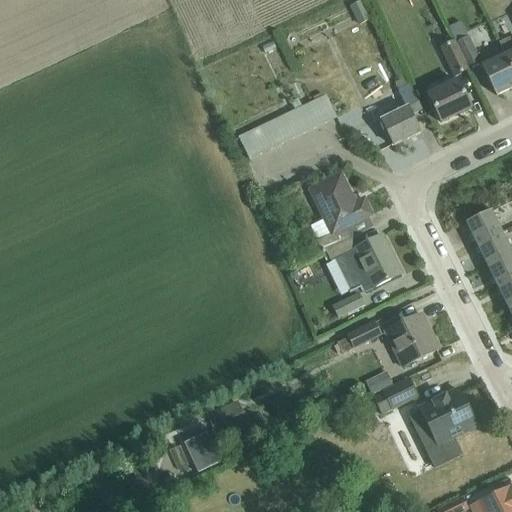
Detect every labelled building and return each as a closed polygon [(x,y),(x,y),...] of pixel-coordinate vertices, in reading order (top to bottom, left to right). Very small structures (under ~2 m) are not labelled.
[(455,45),(468,71),(480,65),(467,39),(455,45)] [(498,44),(499,45),(511,72),(511,45),(509,40),(498,44)] [(439,50),(453,78),(467,72),(453,43),(439,50)] [(511,89),(511,72),(499,45),(500,49),(491,52),(496,62),(482,69),(496,98),(511,89)] [(428,98),(441,125),(470,110),(456,83),(428,98)] [(409,87),(398,93),(388,98),(396,114),(381,122),(394,148),(420,135),(410,117),(422,111),(409,87)] [(326,98),(304,109),(314,131),(336,120),(326,98)] [(271,124),(282,146),(314,131),(304,109),(294,113),(271,124)] [(282,146),(271,124),(238,140),(249,162),(282,146)] [(322,256),(325,254),(352,241),(346,230),(371,217),(363,202),(355,206),(342,180),(311,196),(324,221),(309,229),(322,256)] [(466,225),(476,246),(501,234),(491,213),(466,225)] [(476,246),(487,267),(511,255),(501,234),(476,246)] [(352,241),(325,254),(331,265),(340,261),(356,292),(351,295),(352,296),(359,292),(361,296),(401,276),(381,238),(357,251),(352,241)] [(487,267),(497,289),(511,281),(511,255),(487,267)] [(511,281),(497,289),(507,310),(511,307),(511,281)] [(333,308),(339,320),(363,308),(358,296),(333,308)] [(384,334),(402,370),(438,352),(420,316),(384,334)] [(342,356),(380,338),(374,325),(347,338),(348,339),(337,345),(342,356)] [(408,381),(374,398),(383,416),(417,399),(408,381)] [(423,419),(411,425),(434,471),(460,458),(452,441),(475,429),(457,392),(419,411),(423,419)] [(216,436),(224,432),(227,437),(249,427),(237,403),(216,413),(218,419),(210,423),(216,436)] [(511,511),(511,488),(470,509),(471,511),(511,511)] [(437,511),(465,511),(460,500),(437,511)]
